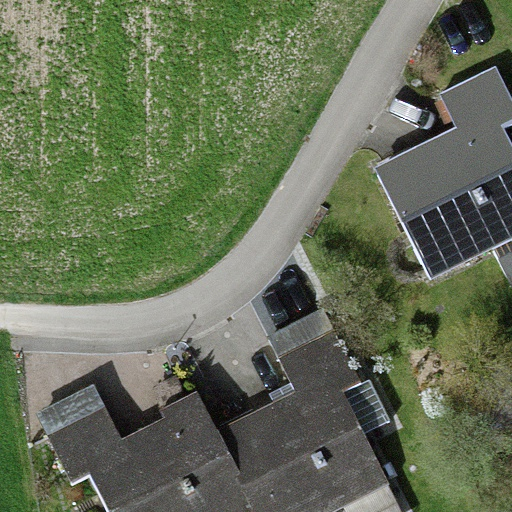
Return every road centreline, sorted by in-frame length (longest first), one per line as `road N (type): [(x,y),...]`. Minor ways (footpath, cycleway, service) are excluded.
road 1 (residential): [(183,327),(257,279),(425,0)]
road 2 (track): [(0,336),(104,341),(183,327)]
